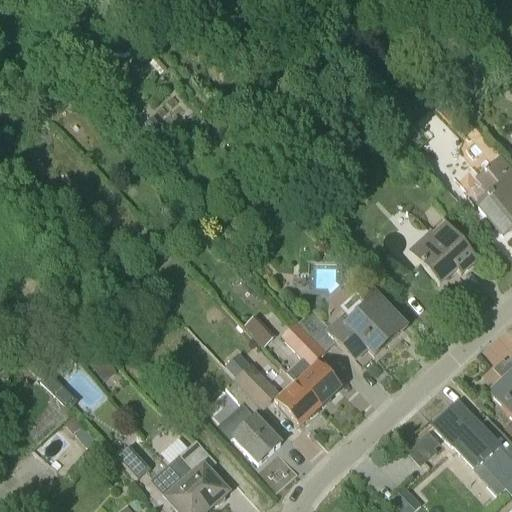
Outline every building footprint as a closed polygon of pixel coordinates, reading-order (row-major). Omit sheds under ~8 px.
[(118,40),(116,55),(130,57),(132,43),(118,40)] [(153,144),(166,134),(157,122),(144,132),(153,144)] [(477,131),(467,139),(492,167),(502,158),(477,131)] [(426,157),(420,163),(427,171),(434,165),(426,157)] [(503,240),(511,232),(511,179),(499,164),(475,185),(488,200),(476,210),(503,240)] [(477,262),(445,226),(433,236),(431,234),(408,255),(438,289),(455,274),(459,278),(477,262)] [(298,326),(325,356),(336,345),(361,372),(397,337),(390,330),(396,323),(369,295),(359,304),(355,300),(352,300),(342,309),(342,314),(346,318),(342,322),(340,320),(332,327),(313,311),(298,326)] [(264,350),(276,342),(261,319),(248,328),(264,350)] [(314,366),(325,356),(298,326),(281,341),(309,372),(294,386),(319,412),(339,393),(314,366)] [(143,357),(155,369),(170,354),(158,342),(143,357)] [(511,361),(507,367),(511,372),(488,395),(511,421),(511,361)] [(319,412),(294,386),(280,399),(252,368),(235,383),(260,410),(263,413),(274,403),(299,430),(319,412)] [(47,391),(55,383),(49,377),(41,385),(47,391)] [(38,450),(71,417),(36,383),(4,416),(38,450)] [(260,410),(235,383),(225,393),(244,413),(246,411),(251,418),(260,410)] [(511,498),(511,446),(487,420),(478,428),(458,406),(432,431),(452,451),(458,446),(479,468),(481,466),(504,490),(511,498)] [(279,449),(251,418),(246,411),(244,413),(233,422),(240,429),(230,438),(258,468),(279,449)] [(81,428),(72,418),(63,426),(72,436),(81,428)] [(511,422),(503,430),(511,439),(511,437),(511,422)] [(167,470),(205,511),(210,511),(214,509),(218,509),(224,504),(225,499),(227,496),(207,475),(217,466),(196,444),(167,470)] [(138,483),(139,482),(149,473),(129,450),(117,461),(138,483)] [(205,511),(167,470),(150,485),(164,501),(173,511),(205,511)] [(392,511),(420,511),(422,510),(404,490),(396,497),(397,498),(388,507),(392,511)]
